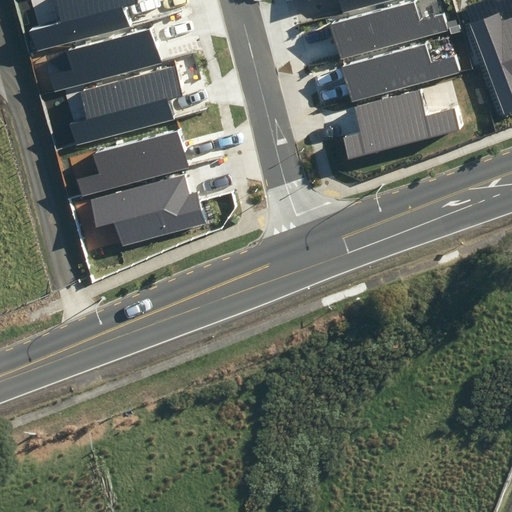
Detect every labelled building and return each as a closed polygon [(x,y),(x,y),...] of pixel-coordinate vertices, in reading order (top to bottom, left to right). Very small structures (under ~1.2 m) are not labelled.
[(38,51),(132,21),(127,6),(146,0),(57,0),(63,17),(31,28),(38,51)] [(339,0),(343,13),(391,0),(308,0),(309,0),(339,0)] [(340,59),(449,29),(444,13),(420,20),(415,0),(330,23),(340,59)] [(505,0),(478,0),(482,11),(506,3),(505,0)] [(469,23),(503,115),(511,111),(511,18),(504,21),(500,12),(469,23)] [(52,74),(56,90),(160,61),(150,27),(65,51),(70,69),(52,74)] [(352,101),(461,70),(457,55),(433,62),(427,42),(342,65),(352,101)] [(71,124),(77,144),(177,117),(172,99),(183,96),(174,66),(80,92),(88,120),(71,124)] [(348,158),(465,126),(459,104),(429,112),(422,89),(355,107),(361,130),(342,135),(348,158)] [(77,179),(82,197),(193,167),(182,127),(93,152),(99,173),(77,179)] [(122,246),(207,223),(198,191),(191,193),(186,174),(89,199),(96,226),(115,221),(122,246)]
